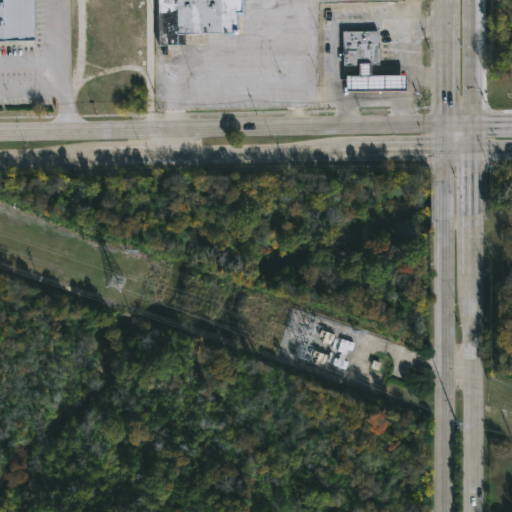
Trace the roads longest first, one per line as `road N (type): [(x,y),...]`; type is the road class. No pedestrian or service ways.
road 1 (primary): [(0,162),(475,151)]
road 2 (primary): [(445,125),(0,132)]
road 3 (secondary): [(445,125),(446,511)]
road 4 (secondary): [(475,511),(475,151)]
road 5 (secondary): [(475,151),(473,0)]
road 6 (secondary): [(443,0),(445,125)]
